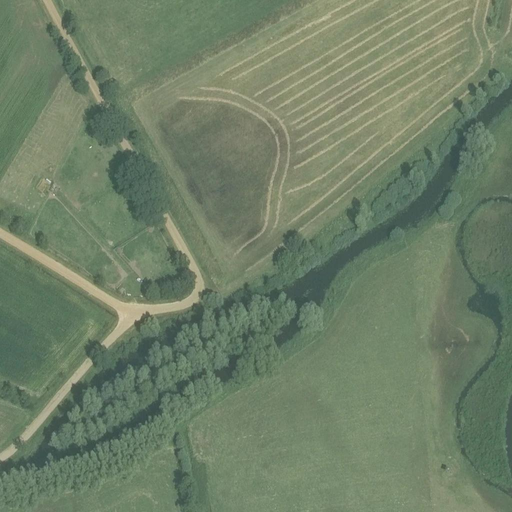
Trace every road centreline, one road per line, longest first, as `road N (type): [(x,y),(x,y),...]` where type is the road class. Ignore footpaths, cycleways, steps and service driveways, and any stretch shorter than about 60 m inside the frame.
road 1 (track): [(508,0),(490,63),(453,113),(254,274),(204,299)]
road 2 (track): [(204,299),(41,0)]
road 3 (track): [(136,315),(0,458)]
road 4 (track): [(0,234),(136,315)]
